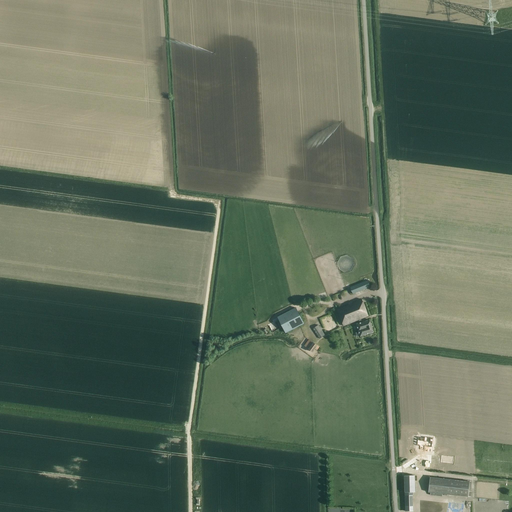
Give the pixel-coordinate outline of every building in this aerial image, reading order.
[(369,281),(356,285),(359,291),(369,287),(369,281)] [(343,326),(359,320),(360,323),(356,324),(358,332),(356,332),(357,337),(360,336),(373,332),(369,320),(361,322),(361,319),(368,316),(362,300),(353,303),(352,301),(348,303),(348,305),(337,309),(343,326)] [(296,308),(278,317),(286,333),(304,323),(296,308)] [(325,335),(319,325),(313,329),(320,339),(325,335)] [(304,346),(309,349),(313,353),(316,349),(317,350),(319,347),(318,346),(313,342),(309,339),(304,346)] [(424,435),(422,444),(425,444),(424,448),(429,449),(430,445),(432,446),(437,447),(439,438),(431,436),(431,437),(424,435)] [(405,476),(406,510),(406,511),(413,511),(413,492),(415,492),(415,475),(405,476)] [(428,492),(468,497),(471,497),(472,491),(470,491),(471,483),(470,483),(470,482),(430,477),(428,492)]
